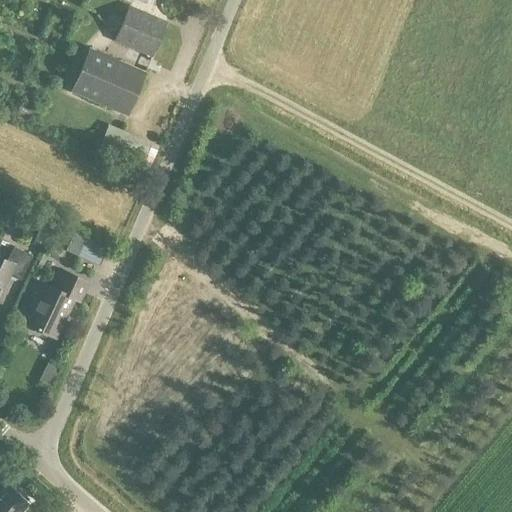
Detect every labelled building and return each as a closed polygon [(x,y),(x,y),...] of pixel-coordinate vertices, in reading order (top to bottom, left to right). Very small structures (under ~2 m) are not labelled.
[(128,7),(114,41),(151,56),(165,23),(128,7)] [(144,73),(88,50),(70,92),(126,115),(144,73)] [(153,142),(108,125),(97,151),(142,168),(142,167),(150,170),(156,155),(149,152),(153,142)] [(39,229),(33,243),(42,248),(43,246),(45,247),(50,234),(49,234),(51,231),(42,227),(41,230),(39,229)] [(12,248),(6,261),(0,258),(0,291),(8,276),(19,281),(31,257),(12,248)] [(27,306),(34,309),(26,325),(54,338),(73,299),(78,301),(88,282),(59,268),(51,286),(39,281),(27,306)] [(17,496),(8,489),(0,498),(0,511),(22,511),(28,505),(26,503),(28,500),(19,493),(17,496)]
